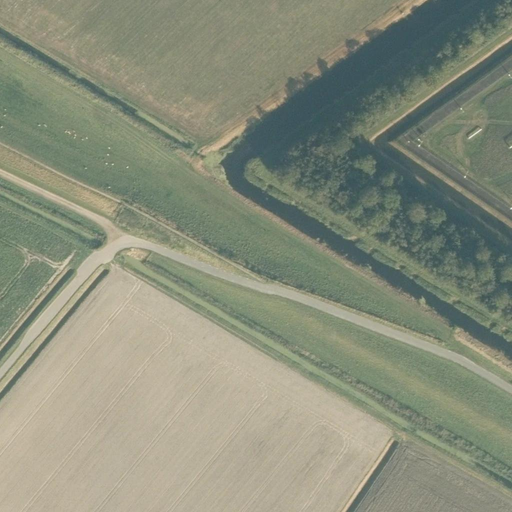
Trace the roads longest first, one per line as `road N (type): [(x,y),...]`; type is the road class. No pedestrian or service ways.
road 1 (unclassified): [(0,375),(88,268),(113,245),(137,241),(437,350),(511,389)]
road 2 (track): [(0,172),(101,221),(118,243)]
